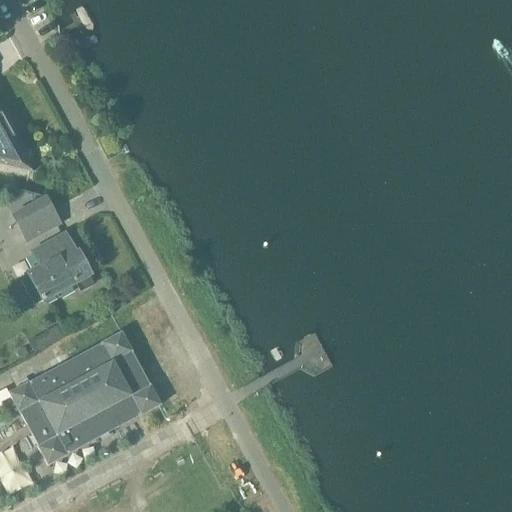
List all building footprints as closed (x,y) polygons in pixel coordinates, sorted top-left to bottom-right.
[(0,166),(32,174),(0,116),(0,166)] [(46,201),(14,219),(27,243),(59,226),(46,201)] [(87,279),(90,278),(78,256),(76,257),(65,238),(33,255),(41,270),(28,277),(37,293),(29,297),(34,307),(42,303),(76,285),(81,294),(92,287),(87,279)] [(55,327),(28,342),(33,352),(61,337),(55,327)] [(28,383),(8,394),(19,414),(37,446),(36,447),(47,467),(68,455),(68,454),(139,416),(140,417),(160,406),(149,386),(148,386),(130,354),(131,353),(120,333),(100,344),(101,345),(28,384),(28,383)]
